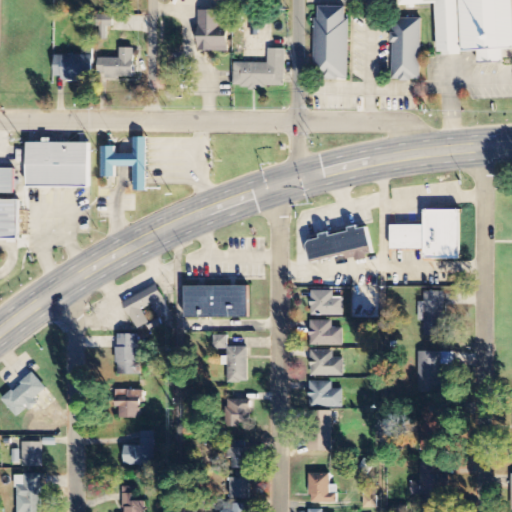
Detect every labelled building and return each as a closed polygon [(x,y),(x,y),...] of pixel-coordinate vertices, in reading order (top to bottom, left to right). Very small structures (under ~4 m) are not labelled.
[(511,49),(511,0),(399,0),(400,5),(437,4),(439,53),(511,49)] [(316,5),(316,77),(350,77),(350,5),(316,5)] [(228,52),(228,27),(223,28),(222,11),(198,11),(199,53),(228,52)] [(108,40),(107,27),(113,27),(113,16),(97,16),(98,40),(108,40)] [(422,17),(394,17),(394,78),(422,78),(422,17)] [(134,49),(120,49),(119,59),(99,58),(99,79),(134,79),(134,49)] [(285,89),(285,50),(269,49),(269,64),(235,63),(235,88),(285,89)] [(55,80),(93,80),(93,56),(56,56),(55,80)] [(103,179),(117,178),(117,168),(135,168),(135,192),(148,192),(147,139),(135,139),(135,155),(117,155),(116,147),(103,148),(103,179)] [(91,144),(28,143),(27,188),(90,189),(91,144)] [(0,193),(14,194),(15,170),(0,169),(0,193)] [(0,240),(20,240),(20,201),(0,201),(0,240)] [(462,211),(425,211),(425,227),(392,226),(391,250),(426,250),(425,260),(461,260),(462,211)] [(368,227),(349,230),(349,232),(319,237),(320,240),(308,243),(311,262),(353,254),(354,261),(373,257),(368,227)] [(123,302),(137,332),(151,326),(143,311),(153,306),(159,318),(170,313),(158,286),(123,302)] [(249,287),(186,288),(186,320),(249,319),(249,287)] [(344,316),(344,293),(312,292),(311,316),(344,316)] [(425,337),(445,336),(445,292),(425,293),(425,337)] [(343,347),(344,329),(333,329),(333,322),(311,321),(311,347),(343,347)] [(140,376),(139,336),(116,336),(118,377),(140,376)] [(214,350),(228,351),(229,337),(214,336),(214,350)] [(248,347),(228,348),(229,383),(249,383),(248,347)] [(344,378),(344,359),(334,358),(334,352),(312,351),(311,377),(344,378)] [(419,394),(444,394),(445,366),(454,366),(454,353),(419,353),(419,394)] [(3,401),(19,420),(37,403),(35,401),(47,389),(33,373),(3,401)] [(344,390),(333,390),(333,383),(310,382),(310,408),(343,408),(344,390)] [(143,420),(143,392),(121,391),(121,419),(143,420)] [(251,427),(252,401),(227,400),(226,426),(251,427)] [(440,408),(420,408),(421,452),(441,452),(440,408)] [(311,452),(333,452),(332,412),(310,413),(311,452)] [(155,432),(141,432),(141,447),(125,447),(125,467),(155,467),(155,432)] [(43,468),(44,444),(24,443),(23,468),(43,468)] [(232,499),(250,500),(251,449),(233,448),(232,499)] [(421,483),(412,483),(412,496),(425,496),(425,502),(448,503),(448,476),(442,476),(442,465),(422,464),(421,483)] [(338,486),(331,486),(331,475),(310,475),(311,505),(338,504),(338,486)] [(42,511),(42,476),(17,476),(17,511),(42,511)] [(377,510),(378,489),(365,489),(364,510),(377,510)]
